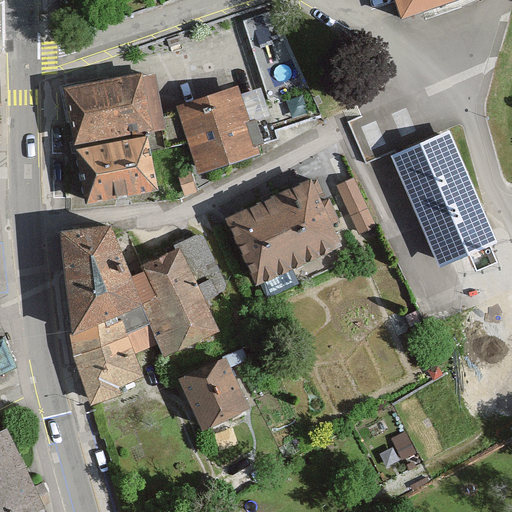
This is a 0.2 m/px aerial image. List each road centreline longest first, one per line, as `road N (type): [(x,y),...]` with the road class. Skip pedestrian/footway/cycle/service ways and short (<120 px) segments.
road 1 (residential): [(29,218),(192,203),(389,99),(404,75),(393,36)]
road 2 (residential): [(23,57),(67,52),(218,0)]
road 3 (tertiary): [(29,218),(49,384)]
road 4 (tertiary): [(23,57),(29,218)]
road 5 (tertiary): [(49,384),(85,511)]
